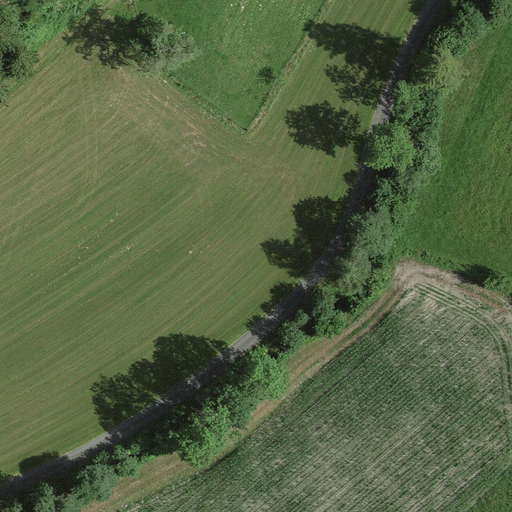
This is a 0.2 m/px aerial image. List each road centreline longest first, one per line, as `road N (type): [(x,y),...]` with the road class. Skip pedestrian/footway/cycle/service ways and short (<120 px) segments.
road 1 (unclassified): [(437,0),(388,97),(344,232),(311,281),(184,391),(95,447),(0,490)]
road 2 (track): [(108,0),(0,92)]
